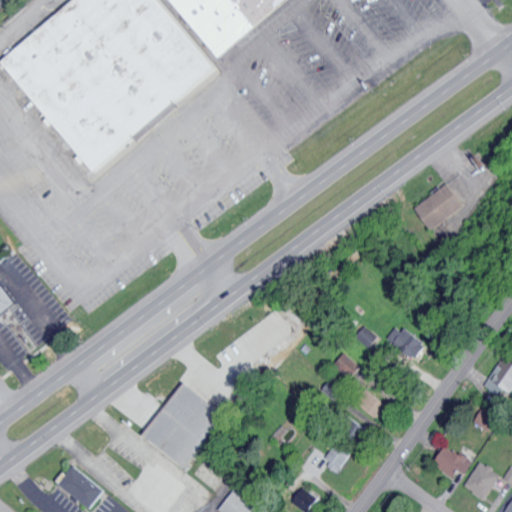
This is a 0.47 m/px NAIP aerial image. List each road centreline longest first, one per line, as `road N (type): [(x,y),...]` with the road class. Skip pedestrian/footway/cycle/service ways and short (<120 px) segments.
road 1 (primary): [(0,471),(511,91)]
road 2 (primary): [(511,36),(0,415)]
road 3 (tertiary): [(511,306),(360,511)]
